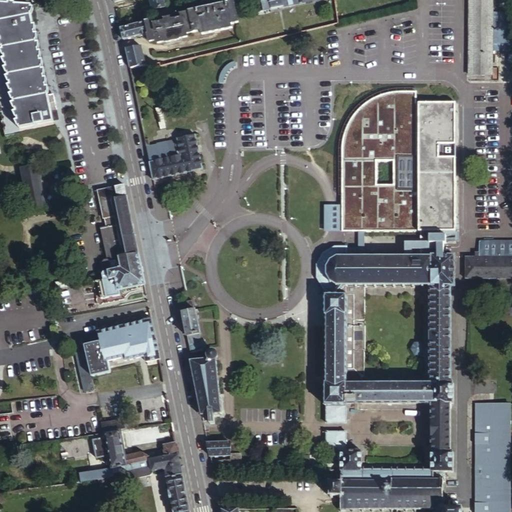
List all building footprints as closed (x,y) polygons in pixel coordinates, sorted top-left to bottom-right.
[(132,0),(133,0),(148,0),(151,0),(154,11),(168,7),(165,0),(132,0)] [(295,4),(294,0),(267,0),(260,2),(259,0),(253,0),(256,12),(260,12),(261,17),(273,14),(272,9),(295,4)] [(469,0),(469,75),(489,75),(489,71),(489,52),(489,48),(489,29),(490,14),(489,0),(469,0)] [(232,3),(189,13),(194,33),(202,31),(202,35),(231,29),(230,24),(237,23),(232,3)] [(0,6),(0,107),(6,133),(21,130),(24,129),(41,125),(53,123),(53,121),(59,120),(54,98),(52,98),(50,99),(51,90),(48,90),(49,81),(46,81),(47,72),(44,72),(45,64),(42,64),(43,55),(40,55),(41,46),(38,46),(39,37),(37,37),(38,28),(35,28),(32,18),(35,11),(33,10),(33,8),(18,8),(11,4),(11,7),(0,6)] [(181,14),(187,34),(194,33),(189,13),(181,14)] [(300,16),(303,24),(316,22),(314,13),(300,16)] [(146,22),(149,35),(150,42),(156,41),(156,44),(164,42),(164,43),(178,40),(178,39),(187,37),(187,34),(181,14),(146,22)] [(511,17),(511,14),(490,14),(489,29),(489,48),(489,52),(511,51),(511,17)] [(146,22),(121,29),(124,43),(149,35),(146,22)] [(126,50),(130,69),(146,66),(141,47),(126,50)] [(343,146),(343,161),(342,206),(342,214),(349,214),(348,232),(359,233),(358,258),(363,258),(364,233),(421,233),(420,258),(430,258),(430,257),(436,257),(436,245),(439,244),(439,237),(436,237),(436,233),(444,233),(453,233),(454,102),(414,102),(414,91),(387,95),(381,97),(372,101),(365,106),(359,111),(354,117),(350,124),(347,132),(344,139),(343,146)] [(147,151),(153,181),(204,169),(196,134),(177,139),(178,143),(147,151)] [(146,147),(147,151),(178,143),(177,139),(146,147)] [(38,166),(22,169),(31,212),(47,209),(43,188),(38,166)] [(135,230),(125,185),(98,191),(104,219),(105,219),(107,228),(105,228),(102,229),(109,259),(140,252),(135,230)] [(332,232),(348,232),(349,214),(342,214),(342,206),(331,206),(325,206),(325,219),(324,232),(332,232)] [(444,233),(436,233),(436,237),(439,237),(439,244),(436,245),(436,257),(444,257),(444,233)] [(511,243),(480,243),(480,253),(475,253),(475,258),(465,257),(465,279),(511,279),(511,243)] [(326,253),(324,251),(322,253),(324,254),(319,263),(317,262),(316,265),(319,266),(319,275),(316,276),(317,279),(319,279),(323,286),(321,287),(323,289),(324,287),(327,290),(327,295),(326,295),(325,317),(327,317),(327,382),(326,382),(325,405),(327,405),(326,422),(346,422),(346,405),(348,405),(348,402),(433,402),(432,469),(444,469),(444,472),(453,472),(454,451),(451,451),(451,403),(454,403),(453,383),(451,383),(452,287),(456,287),(455,256),(444,257),(436,257),(430,257),(430,258),(420,258),(414,258),(414,255),(411,255),(411,258),(404,258),(404,256),(401,255),(401,258),(395,258),(395,256),(392,256),(393,258),(386,258),(386,255),(383,256),(383,258),(375,258),(375,255),(373,255),(373,258),(366,258),(366,256),(364,255),(364,258),(363,258),(358,258),(357,258),(357,256),(355,256),(355,258),(349,258),(349,256),(347,256),(347,250),(349,250),(349,248),(347,248),(347,245),(345,245),(345,247),(336,247),(335,246),(333,247),(334,248),(326,253)] [(140,252),(109,259),(105,259),(97,271),(99,281),(95,281),(98,295),(97,296),(96,298),(96,299),(97,300),(97,301),(99,302),(100,303),(101,302),(103,302),(103,301),(103,300),(123,297),(121,289),(146,283),(140,252)] [(180,303),(182,313),(200,310),(200,309),(199,309),(197,299),(180,303)] [(182,313),(190,352),(207,348),(211,347),(209,338),(205,340),(203,333),(205,332),(200,310),(182,313)] [(97,331),(100,341),(101,340),(101,338),(154,325),(152,317),(97,331)] [(156,338),(154,325),(101,338),(101,340),(103,350),(135,342),(156,338)] [(105,360),(108,359),(124,355),(125,359),(146,355),(147,361),(161,358),(156,338),(135,342),(103,350),(86,353),(91,373),(104,370),(102,361),(100,361),(100,358),(104,357),(105,360)] [(84,345),(85,352),(86,353),(103,350),(101,340),(100,341),(84,345)] [(190,352),(193,361),(208,358),(207,348),(190,352)] [(86,353),(85,352),(75,353),(84,391),(95,389),(92,376),(91,373),(86,353)] [(190,362),(201,415),(222,414),(219,361),(220,361),(222,360),(223,358),(223,356),(223,355),(222,353),(220,353),(219,352),(217,352),(216,353),(215,354),(214,355),(213,357),(208,358),(193,361),(190,362)] [(104,370),(91,373),(92,376),(111,372),(108,359),(105,360),(104,357),(100,358),(100,361),(102,361),(104,370)] [(126,399),(100,404),(104,422),(112,421),(111,416),(124,414),(125,419),(130,418),(126,399)] [(509,511),(510,487),(507,487),(507,458),(510,458),(510,418),(507,418),(507,403),(494,403),(494,405),(477,405),(477,403),(476,403),(475,511),(509,511)] [(0,414),(0,439),(61,430),(57,406),(0,414)] [(112,421),(104,422),(105,432),(114,431),(122,430),(128,429),(131,429),(130,418),(125,419),(124,414),(111,416),(112,421)] [(114,431),(105,432),(106,436),(110,454),(113,469),(113,471),(148,463),(147,459),(143,457),(128,460),(122,430),(114,431)] [(340,451),(340,466),(343,466),(343,468),(351,468),(351,466),(353,466),(354,468),(362,468),(362,466),(363,466),(363,450),(346,450),(347,431),(326,431),(326,451),(340,451)] [(110,454),(106,436),(94,439),(97,456),(110,454)] [(210,455),(210,456),(230,456),(230,453),(230,442),(207,442),(210,455)] [(164,446),(167,459),(180,457),(178,443),(164,446)] [(240,454),(230,453),(230,456),(230,468),(241,468),(240,454)] [(148,463),(113,471),(115,478),(116,484),(146,477),(149,476),(151,474),(152,473),(152,471),(162,469),(167,474),(172,497),(174,511),(191,511),(189,496),(180,457),(167,459),(148,463)] [(338,467),(338,468),(338,470),(341,470),(340,479),(339,479),(338,482),(332,482),(332,480),(329,480),(329,482),(327,482),(327,485),(330,485),(329,493),(327,493),(326,495),(329,495),(329,497),(332,497),(331,495),(338,496),(338,498),(340,498),(340,507),(339,507),(339,509),(341,509),(341,511),(344,511),(344,509),(351,509),(351,511),(354,511),(354,509),(361,509),(361,511),(364,511),(364,509),(370,509),(370,511),(373,511),(372,509),(380,509),(380,511),(382,511),(382,510),(389,510),(389,511),(391,511),(391,510),(395,510),(395,511),(398,511),(398,510),(403,510),(403,511),(406,511),(406,510),(413,510),(413,511),(415,511),(416,510),(422,510),(422,511),(425,511),(425,510),(431,510),(443,510),(443,500),(446,500),(446,498),(444,498),(444,483),(446,483),(446,480),(444,480),(444,472),(444,469),(432,469),(425,469),(425,467),(422,467),(422,469),(416,469),(415,467),(413,467),(414,469),(406,469),(406,467),(403,467),(404,469),(398,469),(398,467),(396,467),(396,469),(391,469),(392,467),(389,467),(390,469),(382,469),(382,466),(380,466),(380,469),(373,469),(373,466),(371,466),(371,469),(364,468),(364,466),(363,466),(362,466),(362,468),(354,468),(353,466),(351,466),(351,468),(343,468),(343,466),(340,466),(340,467),(338,467)] [(81,476),(83,483),(90,482),(115,478),(113,471),(113,469),(81,476)] [(4,493),(0,493),(0,503),(1,504),(6,504),(8,500),(7,496),(4,493)] [(443,510),(431,510),(431,511),(462,511),(462,507),(447,507),(447,500),(446,500),(443,500),(443,510)]
